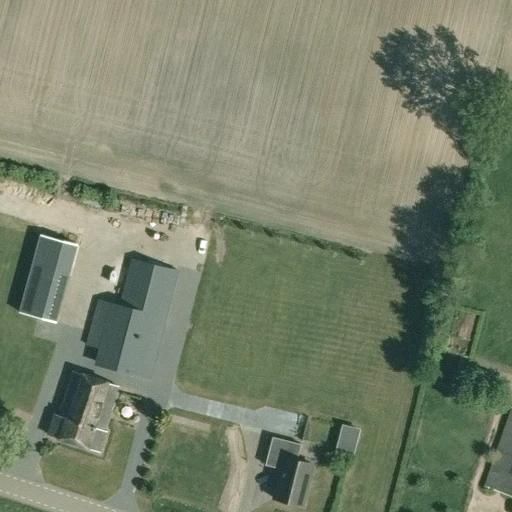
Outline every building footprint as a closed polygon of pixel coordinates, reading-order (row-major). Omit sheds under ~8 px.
[(260,214),(288,219),(296,176),(297,179),(311,104),(313,103),(296,100),(291,101),(288,116),(292,128),(279,131),(288,161),(295,163),(293,175),(266,182),(213,172),(205,220),(224,224),(228,205),(232,222),(243,224),(252,221),(262,223),(260,214)] [(291,222),(268,329),(307,338),(330,231),(291,222)] [(206,238),(176,377),(199,381),(202,368),(216,371),(229,308),(246,312),(253,282),(225,276),(230,249),(246,252),(247,246),(206,238)] [(45,273),(84,277),(86,253),(48,249),(45,273)] [(178,270),(133,258),(121,304),(166,315),(178,270)] [(121,304),(99,299),(87,344),(109,350),(104,366),(150,378),(166,315),(121,304)] [(40,407),(49,372),(0,358),(0,384),(12,388),(9,399),(40,407)] [(105,430),(119,386),(72,371),(58,415),(54,414),(48,434),(101,451),(107,430),(105,430)] [(511,495),(511,407),(485,486),(511,495)] [(303,506),(314,464),(298,460),(302,444),(273,437),(266,465),(282,469),(274,498),(303,506)]
